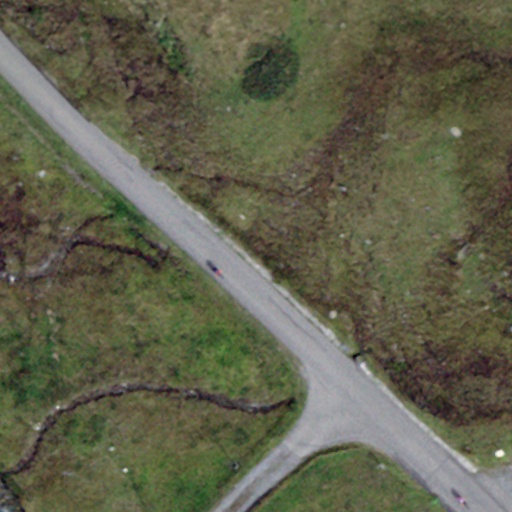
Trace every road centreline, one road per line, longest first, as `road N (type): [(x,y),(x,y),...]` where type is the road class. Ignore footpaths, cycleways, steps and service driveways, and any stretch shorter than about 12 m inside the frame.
road 1 (tertiary): [(0,49),(354,394)]
road 2 (tertiary): [(354,394),(475,511)]
road 3 (unclassified): [(354,394),(244,511)]
